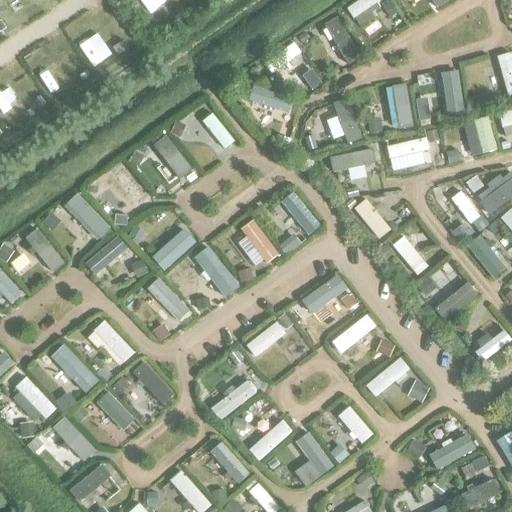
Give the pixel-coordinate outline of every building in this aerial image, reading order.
[(378,0),(374,0),(349,18),(356,28),(383,9),(384,8),(378,0)] [(450,3),(448,0),(429,0),(437,11),(450,3)] [(384,8),(383,9),(389,19),(397,14),(391,4),(384,8)] [(361,61),(338,19),(324,27),(348,69),(361,61)] [(305,33),(298,37),(302,44),(309,39),(305,33)] [(307,62),(299,52),(271,74),(278,84),(307,62)] [(511,55),(498,59),(509,100),(511,98),(511,55)] [(311,69),(301,76),(311,90),(321,83),(311,69)] [(459,75),(443,77),(447,111),(463,109),(459,75)] [(294,101),(252,88),(247,102),(289,116),(294,101)] [(406,88),(393,89),(399,125),(411,124),(406,88)] [(477,96),(468,99),(471,111),(481,108),(477,96)] [(426,98),(415,100),(418,121),(429,120),(426,98)] [(361,137),(348,103),(337,107),(345,130),(340,132),(342,137),(347,135),(349,142),(361,137)] [(236,143),(208,109),(196,119),(223,153),(236,143)] [(511,116),(493,121),(497,136),(511,132),(511,116)] [(379,118),(366,120),(368,134),(381,132),(379,118)] [(175,122),(170,133),(179,138),(185,126),(175,122)] [(488,123),(452,133),(455,144),(491,134),(488,123)] [(436,131),(426,133),(429,144),(439,141),(436,131)] [(312,136),(303,139),(308,152),(316,149),(312,136)] [(279,138),(273,148),(283,153),(288,143),(279,138)] [(193,173),(166,139),(153,149),(180,183),(193,173)] [(426,141),(387,150),(390,162),(429,153),(426,141)] [(507,142),(500,144),(502,151),(509,149),(507,142)] [(133,152),(127,163),(136,168),(142,157),(133,152)] [(456,152),(446,154),(449,165),(459,163),(456,152)] [(368,154),(329,162),(331,174),(371,166),(368,154)] [(148,195),(125,168),(116,176),(139,203),(148,195)] [(476,175),(465,183),(473,194),(485,185),(477,175),(477,174),(476,175)] [(490,216),(511,199),(511,193),(507,186),(482,206),(490,216)] [(356,188),(346,190),(348,200),(358,197),(356,188)] [(480,219),(461,194),(451,202),(470,227),(480,219)] [(321,229),(292,195),(281,205),(309,239),(321,229)] [(110,231),(78,198),(67,209),(99,242),(110,231)] [(355,201),(344,203),(354,215),(362,209),(355,201)] [(391,227),(372,203),(362,211),(381,235),(391,227)] [(511,214),(510,213),(498,223),(511,238),(511,214)] [(50,215),(42,225),(52,233),(61,223),(50,215)] [(115,215),(114,227),(126,228),(127,216),(115,215)] [(278,257),(252,223),(241,232),(266,266),(278,257)] [(462,225),(451,234),(459,244),(473,234),(467,226),(464,228),(462,225)] [(496,226),(469,247),(477,257),(504,235),(496,226)] [(64,267),(37,233),(26,241),(53,276),(64,267)] [(118,239),(84,268),(92,277),(126,249),(118,239)] [(192,249),(184,240),(158,263),(166,272),(192,249)] [(428,269),(404,240),(393,249),(418,278),(428,269)] [(282,242),(280,249),(292,252),(294,245),(282,242)] [(385,244),(376,251),(385,262),(394,255),(385,244)] [(3,245),(0,249),(0,259),(6,264),(14,253),(3,245)] [(238,288),(210,253),(199,262),(227,297),(238,288)] [(142,261),(130,267),(136,279),(148,273),(142,261)] [(250,271),(238,274),(240,284),(252,282),(250,271)] [(18,293),(0,272),(0,294),(7,302),(18,293)] [(427,278),(416,288),(425,297),(436,288),(427,278)] [(346,291),(338,280),(303,304),(311,316),(346,291)] [(165,293),(155,282),(128,306),(138,318),(165,293)] [(478,298),(468,286),(435,312),(444,325),(478,298)] [(511,291),(508,286),(501,292),(509,303),(511,300),(511,291)] [(350,294),(341,300),(349,311),(358,304),(350,294)] [(208,299),(196,302),(198,311),(210,309),(208,299)] [(285,314),(278,319),(286,330),(293,325),(285,314)] [(376,330),(367,318),(332,346),(341,358),(347,353),(351,357),(358,351),(355,347),(376,330)] [(458,318),(453,330),(463,334),(468,323),(458,318)] [(135,356),(104,324),(93,334),(124,366),(135,356)] [(163,325),(152,332),(159,343),(170,336),(163,325)] [(277,325),(246,349),(255,361),(286,337),(277,325)] [(476,356),(483,366),(511,343),(511,341),(505,333),(476,356)] [(381,340),(376,352),(390,358),(395,346),(381,340)] [(99,385),(64,349),(50,361),(85,397),(99,385)] [(401,361),(366,389),(376,400),(410,373),(401,361)] [(175,398),(145,366),(134,375),(164,408),(175,398)] [(99,368),(95,377),(107,383),(111,374),(99,368)] [(122,379),(113,388),(120,396),(130,387),(122,379)] [(56,412),(26,380),(15,391),(46,423),(56,412)] [(415,381),(408,397),(422,403),(429,388),(415,381)] [(257,396),(248,385),(211,412),(219,423),(257,396)] [(69,394),(54,403),(61,415),(77,405),(69,394)] [(135,423),(108,395),(96,406),(123,434),(135,423)] [(82,408),(72,417),(78,424),(89,415),(82,408)] [(373,438),(349,410),(338,420),(351,436),(349,438),(354,444),(356,442),(362,448),(373,438)] [(234,418),(231,428),(244,431),(247,421),(234,418)] [(95,454),(64,421),(52,432),(83,465),(95,454)] [(32,424),(19,426),(21,440),(33,438),(32,424)] [(259,465),(292,435),(282,424),(249,454),(259,465)] [(36,437),(26,446),(33,453),(43,444),(36,437)] [(331,469),(309,439),(298,446),(321,477),(331,469)] [(413,440),(407,451),(420,458),(426,447),(413,440)] [(476,454),(469,440),(432,459),(439,473),(476,454)] [(249,477),(221,445),(209,455),(227,475),(224,478),(229,484),(232,481),(238,487),(249,477)] [(340,446),(330,455),(339,465),(349,456),(340,446)] [(484,456),(472,462),(477,473),(489,467),(484,456)] [(274,460),(266,466),(270,472),(278,466),(274,460)] [(78,507),(111,480),(101,468),(68,495),(78,507)] [(366,473),(357,480),(364,489),(374,482),(366,473)] [(208,511),(212,509),(181,475),(170,485),(194,511),(208,511)] [(303,478),(290,478),(290,489),(303,489),(303,478)] [(432,483),(431,491),(440,492),(441,484),(432,483)] [(468,511),(500,496),(493,483),(461,499),(467,511),(468,511)] [(280,511),(258,487),(249,495),(263,511),(280,511)] [(225,490),(211,492),(213,503),(226,501),(225,490)] [(156,494),(145,494),(145,507),(156,507),(156,494)] [(229,501),(223,511),(240,511),(243,507),(229,501)]
